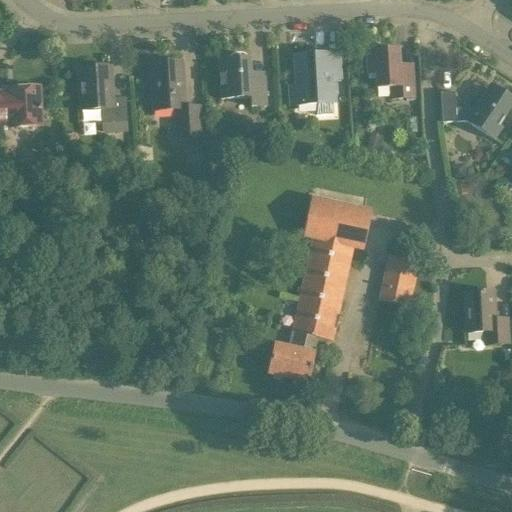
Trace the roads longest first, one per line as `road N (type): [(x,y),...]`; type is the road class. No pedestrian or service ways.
road 1 (unclassified): [(511,484),(259,414),(0,380)]
road 2 (residential): [(23,0),(52,20),(84,27),(421,10)]
road 3 (residential): [(421,10),(447,261),(511,258)]
